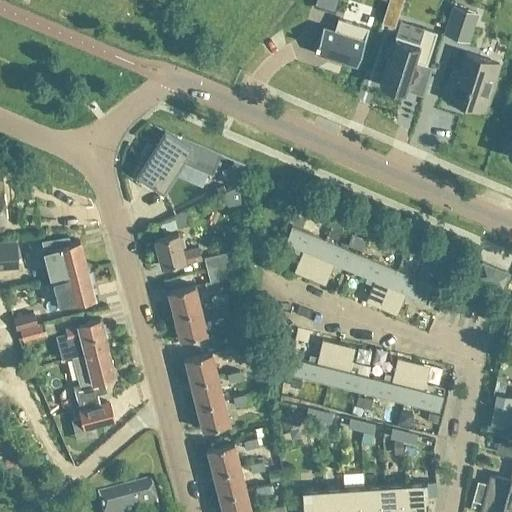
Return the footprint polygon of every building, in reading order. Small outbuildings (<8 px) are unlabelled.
[(330,9),(332,0),(314,0),(313,4),(330,9)] [(393,26),(401,3),(391,0),(387,0),(381,22),(393,26)] [(453,5),(444,33),(467,40),(476,12),(453,5)] [(422,22),(439,23),(439,11),(422,11),(422,22)] [(322,25),(313,52),(356,66),(368,27),(337,17),(334,29),(322,25)] [(380,83),(379,83),(404,91),(414,61),(426,64),(436,32),(423,27),(418,42),(395,35),(392,43),(389,42),(385,55),(388,57),(380,83)] [(483,110),(498,63),(464,52),(458,69),(452,67),(442,97),(449,99),(483,110)] [(221,154),(164,128),(134,173),(163,192),(183,162),(212,175),(221,154)] [(221,170),(228,184),(239,179),(232,165),(221,170)] [(177,228),(191,225),(187,209),(184,210),(184,213),(174,215),(177,228)] [(312,231),(318,216),(301,209),(298,216),(294,215),(291,222),(312,231)] [(309,279),(325,240),(290,225),(283,242),(294,246),(301,249),(299,254),(291,272),(309,279)] [(337,240),(341,229),(332,225),(327,236),(337,240)] [(181,252),(180,246),(185,244),(183,236),(178,237),(177,233),(154,239),(161,266),(170,264),(171,266),(200,258),(197,248),(181,252)] [(353,247),(357,238),(350,235),(346,244),(353,247)] [(231,263),(239,237),(236,236),(234,236),(229,253),(228,251),(203,257),(206,270),(231,264),(231,263)] [(42,243),(45,253),(43,254),(44,254),(50,279),(51,279),(87,270),(79,241),(69,243),(67,237),(42,243)] [(14,238),(0,239),(0,263),(17,262),(14,238)] [(360,250),(364,241),(357,238),(353,247),(360,250)] [(342,267),(349,250),(325,240),(309,279),(323,285),(330,267),(333,262),(342,267)] [(380,309),(396,270),(353,252),(346,268),(367,277),(372,279),(370,285),(363,302),(380,309)] [(502,286),(507,272),(481,262),(475,276),(502,286)] [(234,275),(231,264),(206,270),(209,281),(204,282),(207,292),(219,289),(216,280),(234,275)] [(94,299),(87,270),(51,279),(59,308),(94,299)] [(402,298),(404,292),(413,296),(422,300),(429,284),(396,270),(380,309),(395,315),(402,298)] [(431,281),(434,274),(424,270),(421,277),(431,281)] [(200,309),(196,294),(194,285),(167,292),(173,315),(200,309)] [(226,302),(222,303),(210,306),(214,320),(229,316),(226,302)] [(206,333),(200,309),(173,315),(179,339),(206,333)] [(12,318),(15,329),(41,322),(39,313),(34,314),(33,312),(12,318)] [(106,347),(99,319),(77,324),(77,325),(64,328),(67,341),(71,356),(106,347)] [(42,324),(41,322),(15,329),(16,330),(18,338),(21,337),(22,341),(46,335),(43,323),(42,324)] [(328,384),(338,343),(320,339),(316,356),(315,362),(296,358),(291,375),(328,384)] [(362,392),(366,375),(348,371),(353,347),(338,343),(328,384),(362,392)] [(103,380),(114,377),(106,347),(71,356),(71,357),(78,384),(74,385),(80,410),(99,405),(97,394),(106,392),(103,380)] [(235,356),(233,347),(220,350),(222,359),(235,356)] [(217,376),(211,352),(184,359),(190,383),(217,376)] [(366,393),(403,402),(413,362),(395,358),(389,381),(383,379),(370,376),(366,393)] [(403,402),(437,411),(441,394),(432,392),(422,390),(428,366),(413,362),(403,402)] [(241,379),(239,370),(226,374),(228,383),(241,379)] [(222,399),(217,376),(190,383),(196,406),(222,399)] [(298,389),(300,381),(290,379),(288,386),(298,389)] [(245,393),(233,396),(235,406),(247,403),(245,393)] [(506,425),(511,398),(495,394),(490,422),(506,425)] [(368,409),(370,400),(356,396),(351,414),(362,416),(364,408),(368,409)] [(225,408),(222,399),(196,406),(202,430),(228,423),(225,408)] [(316,420),(318,412),(306,408),(304,417),(316,420)] [(399,411),(396,423),(409,426),(412,413),(399,411)] [(295,412),(279,417),(283,429),(298,425),(295,412)] [(329,423),(331,415),(318,412),(316,420),(329,423)] [(435,422),(436,415),(427,412),(425,420),(435,422)] [(361,443),(365,423),(348,419),(346,427),(354,429),(351,440),(361,443)] [(374,425),(373,425),(365,423),(361,443),(370,445),(374,425)] [(437,438),(439,428),(419,425),(418,435),(437,438)] [(405,441),(407,433),(390,429),(388,437),(405,441)] [(413,443),(415,435),(407,433),(405,441),(413,443)] [(258,447),(255,437),(243,440),(245,450),(258,447)] [(85,438),(72,451),(82,460),(95,448),(85,438)] [(402,441),(393,441),(393,455),(403,454),(402,441)] [(239,466),(233,443),(206,449),(212,473),(239,466)] [(245,490),(241,475),(264,470),(261,461),(239,466),(212,473),(218,497),(245,490)] [(511,511),(511,468),(509,479),(489,474),(487,483),(477,481),(472,500),(481,503),(479,511),(511,511)] [(280,470),(267,473),(269,483),(282,480),(280,470)] [(155,511),(157,511),(149,480),(97,493),(101,511),(155,511)] [(426,511),(424,483),(403,484),(405,511),(426,511)] [(269,494),(267,484),(254,487),(257,497),(269,494)] [(405,511),(403,484),(383,485),(384,511),(405,511)] [(384,511),(383,485),(362,487),(363,511),(384,511)] [(363,511),(362,487),(342,488),(343,511),(363,511)] [(343,511),(342,488),(321,490),(322,511),(343,511)] [(250,511),(245,490),(218,497),(222,511),(250,511)] [(322,511),(321,490),(300,491),(301,511),(322,511)]
